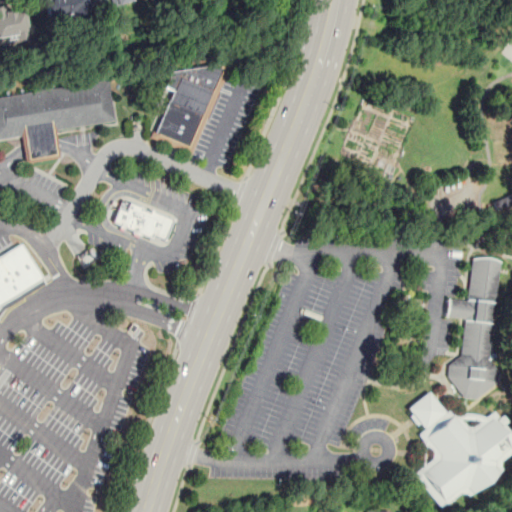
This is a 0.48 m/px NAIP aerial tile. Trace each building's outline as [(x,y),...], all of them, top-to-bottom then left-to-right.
[(91,20),(88,0),(42,0),(47,18),(78,13),(80,22),(91,20)] [(0,40),(28,36),(23,9),(7,12),(5,4),(0,4),(0,40)] [(227,65),(183,45),(163,87),(167,89),(147,138),(190,155),(227,65)] [(0,96),(109,78),(115,120),(55,130),(52,130),(24,135),(0,138),(0,96)] [(24,135),(28,160),(57,156),(52,130),(24,135)] [(163,239),(172,219),(151,211),(152,210),(149,209),(147,213),(139,209),(140,208),(120,200),(111,222),(149,238),(151,234),(163,239)] [(0,255),(21,243),(43,279),(0,303),(0,255)] [(465,300),(446,297),(443,316),(462,318),(459,354),(447,364),(445,375),(463,397),(474,398),(494,383),(496,370),(486,358),(497,261),(485,257),(479,256),(468,258),(465,300)] [(405,407),(421,429),(416,435),(430,453),(430,458),(412,472),(439,507),(458,493),(463,498),(497,470),(497,462),(511,449),(511,436),(490,411),(483,418),(468,428),(458,415),(452,411),(444,410),(427,391),(405,407)]
